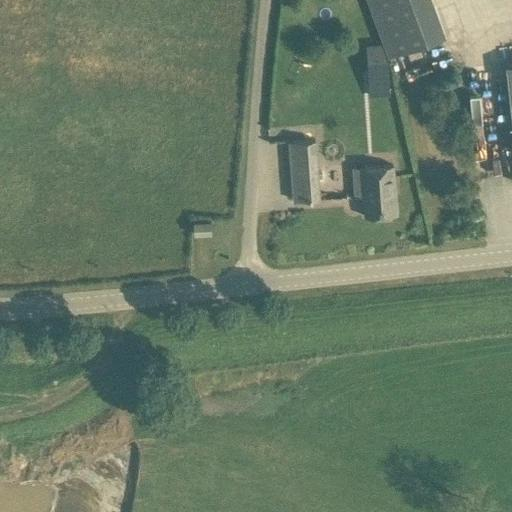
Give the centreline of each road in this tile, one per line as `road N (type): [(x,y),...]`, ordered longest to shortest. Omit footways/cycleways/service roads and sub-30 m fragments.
road 1 (unclassified): [(245,287),(265,0)]
road 2 (tertiary): [(511,258),(245,287)]
road 3 (tertiary): [(245,287),(0,305)]
